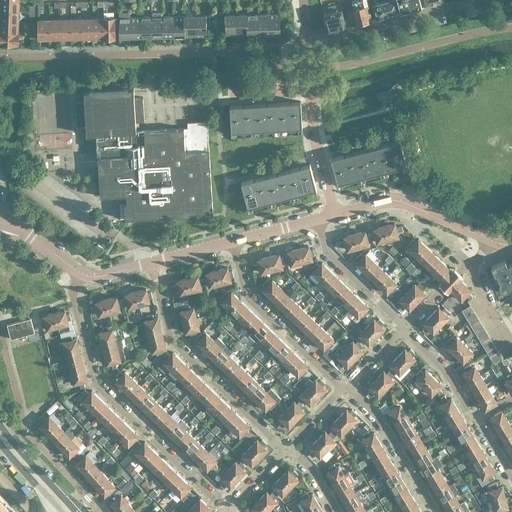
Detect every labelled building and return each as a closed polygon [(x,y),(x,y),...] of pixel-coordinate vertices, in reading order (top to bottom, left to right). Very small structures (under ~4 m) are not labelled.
[(0,10),(19,11),(19,0),(16,0),(0,0),(0,5),(0,10)] [(371,21),(366,0),(354,0),(352,1),(358,24),(371,21)] [(400,13),(396,0),(391,0),(388,1),(392,15),(400,13)] [(411,11),(408,0),(397,0),(400,13),(411,11)] [(422,8),(419,0),(408,0),(411,11),(422,8)] [(392,15),(388,1),(380,3),(384,17),(392,15)] [(384,17),(380,3),(372,5),(376,19),(384,17)] [(340,4),(322,8),(327,31),(346,27),(340,4)] [(0,20),(19,22),(19,11),(0,10),(0,20)] [(269,34),(269,14),(258,15),(258,35),(269,34)] [(280,33),(280,14),(269,14),(269,34),(279,34),(280,33)] [(237,35),(236,15),(225,15),(226,34),(227,35),(237,35)] [(248,35),(247,15),(236,15),(237,35),(248,35)] [(258,35),(258,15),(247,15),(248,35),(258,35)] [(174,36),(173,16),(163,17),(163,37),(174,36)] [(185,36),(184,16),(173,16),(174,36),(185,36)] [(196,36),(195,16),(184,16),(185,36),(196,36)] [(207,35),(206,16),(195,16),(196,36),(206,36),(207,35)] [(103,18),(103,37),(103,38),(115,38),(115,17),(103,17),(103,18)] [(131,37),(131,17),(119,18),(119,37),(120,38),(131,37)] [(141,37),(141,17),(131,17),(131,37),(141,37)] [(152,37),(152,17),(141,17),(141,37),(152,37)] [(163,37),(163,17),(152,17),(152,37),(163,37)] [(93,38),(92,18),(81,19),(82,38),(93,38)] [(103,37),(103,18),(92,18),(93,38),(103,37)] [(49,38),(49,19),(38,19),(39,39),(49,38)] [(60,38),(60,19),(49,19),(49,38),(60,38)] [(71,38),(71,19),(60,19),(60,38),(71,38)] [(82,38),(81,19),(71,19),(71,38),(82,38)] [(18,32),(19,22),(0,20),(0,31),(18,33),(18,32)] [(19,32),(18,32),(18,33),(0,31),(0,42),(2,43),(2,45),(14,45),(14,44),(18,44),(19,32)] [(213,214),(209,151),(208,122),(188,123),(188,128),(176,128),(151,130),(136,131),(136,121),(144,121),(143,97),(134,98),(134,88),(84,91),(85,101),(76,101),(77,125),(86,124),(87,134),(97,133),(97,149),(99,149),(100,157),(98,157),(98,158),(98,161),(99,169),(100,196),(127,195),(127,203),(125,203),(125,219),(126,219),(131,219),(189,215),(189,213),(197,212),(197,215),(213,214)] [(302,127),(301,114),(301,104),(295,105),(295,102),(277,103),(278,129),(302,127)] [(278,129),(277,103),(276,103),(277,106),(272,106),(272,103),(254,104),(255,130),(278,129)] [(255,130),(254,104),(253,104),(253,107),(249,107),(248,104),(230,105),(231,131),(255,130)] [(407,165),(404,156),(401,143),(395,145),(395,142),(377,146),(384,171),(407,165)] [(384,171),(377,146),(376,147),(377,150),(373,151),(372,148),(354,152),(361,177),(384,171)] [(361,177),(354,152),(354,153),(355,155),(350,157),(349,154),(331,158),(338,184),(361,177)] [(316,189),(314,180),(311,167),(305,168),(305,165),(287,170),(293,195),(316,189)] [(293,195),(287,170),(286,170),(287,173),(283,174),(282,171),(264,176),(271,201),(293,195)] [(271,201),(264,176),(264,179),(260,180),(259,177),(241,182),(248,207),(271,201)] [(397,232),(403,230),(402,226),(396,227),(395,223),(392,224),(384,226),(388,239),(398,237),(397,232)] [(388,239),(384,226),(377,228),(376,228),(374,229),(375,233),(370,234),(372,241),(376,239),(377,242),(388,239)] [(372,241),(370,234),(366,235),(365,231),(362,232),(354,234),(358,247),(368,245),(367,242),(372,241)] [(358,247),(354,234),(347,236),(344,236),(345,241),(339,242),(340,247),(346,245),(347,250),(358,247)] [(417,256),(426,247),(420,241),(421,241),(419,239),(416,242),(413,239),(408,244),(411,247),(409,249),(417,256)] [(315,255),(313,249),(310,250),(308,246),(305,247),(298,249),(302,262),(312,259),(311,256),(315,255)] [(424,264),(434,254),(426,247),(417,256),(424,264)] [(302,262),(298,249),(290,251),(287,251),(289,256),(285,256),(287,263),(290,262),(291,265),(302,262)] [(364,271),(373,261),(366,254),(363,256),(361,253),(356,258),(359,260),(356,263),(358,266),(358,265),(364,271)] [(285,263),(283,257),(280,258),(279,254),(276,254),(276,255),(268,257),(272,270),(282,267),(281,264),(285,263)] [(350,263),(356,257),(353,254),(348,260),(350,263)] [(432,271),(441,261),(434,254),(424,264),(432,271)] [(272,270),(268,257),(261,259),(261,258),(258,259),(259,263),(253,265),(254,269),(260,268),(261,272),(263,277),(273,274),(272,270)] [(511,262),(507,265),(505,260),(491,267),(495,275),(496,275),(500,283),(499,284),(503,293),(511,288),(511,262)] [(372,278),(381,268),(373,261),(364,271),(372,278)] [(462,281),(460,280),(463,277),(463,276),(462,275),(459,273),(455,269),(456,269),(455,268),(454,268),(451,271),(441,261),(432,271),(442,281),(439,284),(440,285),(444,288),(447,291),(446,292),(447,293),(451,289),(461,299),(465,295),(470,300),(473,296),(468,292),(471,290),(462,281)] [(321,280),(330,270),(324,265),(325,265),(322,262),(319,266),(316,263),(312,268),(315,270),(313,272),(321,280)] [(234,277),(232,270),(228,271),(227,267),(224,268),(225,268),(217,270),(220,283),(231,281),(230,278),(234,277)] [(379,285),(388,276),(381,268),(372,278),(379,285)] [(220,283),(217,270),(209,272),(206,273),(207,277),(203,278),(205,284),(209,283),(210,286),(220,283)] [(328,287),(337,278),(330,270),(321,280),(328,287)] [(205,284),(203,278),(199,279),(197,275),(195,276),(187,278),(191,291),(201,289),(200,286),(205,284)] [(394,285),(396,283),(388,276),(379,285),(385,291),(384,291),(387,293),(390,290),(392,293),(397,288),(394,285)] [(192,295),(191,291),(187,278),(179,280),(176,280),(178,285),(172,286),(173,291),(179,289),(180,294),(181,298),(192,295)] [(336,294),(345,285),(337,278),(328,287),(336,294)] [(271,297),(280,288),(272,280),(270,282),(267,280),(263,284),(266,287),(262,290),(265,292),(271,297)] [(425,294),(422,291),(415,284),(407,292),(417,301),(423,296),(425,294)] [(343,302),(352,292),(345,285),(336,294),(343,302)] [(152,298),(151,292),(147,293),(146,288),(143,289),(143,290),(136,292),(139,305),(149,302),(149,299),(152,298)] [(278,304),(287,295),(280,288),(271,297),(278,304)] [(139,305),(136,292),(128,294),(128,293),(125,294),(126,298),(122,299),(124,306),(128,305),(129,307),(139,305)] [(230,309),(239,300),(234,294),(232,292),(229,295),(226,292),(221,297),(224,299),(222,302),(230,309)] [(351,309),(360,300),(352,292),(343,302),(351,309)] [(412,307),(417,301),(407,292),(400,300),(403,303),(399,308),(402,311),(407,306),(410,309),(412,307)] [(286,312),(295,302),(287,295),(278,304),(286,312)] [(124,306),(122,299),(117,301),(116,296),(113,297),(114,298),(106,300),(109,313),(120,310),(119,307),(124,306)] [(109,313),(106,300),(98,302),(98,301),(95,302),(96,306),(91,308),(92,312),(98,310),(99,315),(109,313)] [(237,316),(247,307),(239,300),(230,309),(237,316)] [(365,310),(368,307),(366,305),(360,300),(351,309),(358,316),(361,314),(363,317),(368,313),(365,310)] [(293,319),(303,310),(295,302),(286,312),(293,319)] [(511,303),(503,309),(511,323),(511,303)] [(196,318),(193,308),(190,308),(189,305),(183,306),(184,310),(180,311),(181,314),(183,322),(196,318)] [(473,311),(471,308),(470,306),(463,311),(466,316),(473,311)] [(245,324),(254,314),(247,307),(237,316),(245,324)] [(448,317),(447,315),(450,313),(444,307),(442,310),(438,307),(436,309),(437,309),(431,315),(441,324),(448,317)] [(71,319),(69,313),(66,314),(65,310),(62,311),(54,313),(58,326),(68,323),(67,320),(71,319)] [(301,326),(310,317),(303,310),(293,319),(301,326)] [(476,316),(473,311),(466,316),(468,320),(476,316)] [(58,326),(54,313),(47,315),(44,315),(45,320),(41,321),(43,327),(47,326),(47,329),(58,326)] [(160,328),(158,320),(159,320),(158,317),(154,318),(153,314),(147,316),(148,320),(145,320),(148,331),(160,328)] [(252,331),(262,321),(254,314),(245,324),(252,331)] [(441,324),(431,315),(426,321),(425,320),(423,322),(426,325),(422,330),(425,333),(430,329),(433,332),(441,324)] [(479,321),(476,316),(468,320),(471,325),(479,321)] [(308,334),(318,324),(310,317),(301,326),(308,334)] [(7,325),(11,339),(35,333),(31,318),(7,325)] [(199,329),(196,318),(183,322),(185,329),(185,332),(190,331),(191,335),(197,333),(196,329),(199,329)] [(384,329),(381,326),(384,323),(379,318),(376,321),(374,319),(367,327),(376,336),(382,330),(382,331),(384,329)] [(260,338),(269,329),(262,321),(252,331),(260,338)] [(474,330),(482,325),(479,321),(471,325),(474,330)] [(316,341),(325,332),(318,324),(308,334),(316,341)] [(477,334),(484,330),(482,325),(474,330),(477,334)] [(115,339),(112,329),(109,330),(108,326),(102,328),(103,331),(99,333),(99,335),(100,335),(102,343),(115,339)] [(376,336),(367,327),(359,335),(361,337),(359,339),(364,344),(366,341),(369,344),(371,342),(376,336)] [(163,338),(161,332),(160,328),(148,331),(150,341),(163,338)] [(268,346),(277,336),(269,329),(260,338),(268,346)] [(78,341),(77,338),(73,339),(72,336),(75,335),(74,330),(68,331),(70,336),(65,337),(66,341),(64,342),(66,352),(79,349),(77,341),(78,341)] [(479,338),(487,334),(484,330),(477,334),(479,338)] [(331,341),(333,339),(325,332),(316,341),(322,347),(321,347),(323,349),(326,346),(329,349),(334,344),(331,341)] [(205,350),(214,341),(206,333),(204,335),(201,333),(197,337),(200,340),(197,343),(199,345),(205,350)] [(482,343),(490,338),(487,334),(479,338),(482,343)] [(275,353),(284,343),(277,336),(268,346),(275,353)] [(455,354),(465,345),(457,337),(455,339),(452,337),(448,341),(450,344),(447,347),(449,349),(450,349),(455,354)] [(166,348),(166,345),(165,345),(163,338),(150,341),(153,352),(156,351),(157,355),(163,353),(162,349),(166,348)] [(493,343),(490,338),(482,343),(485,348),(493,343)] [(117,350),(115,339),(102,343),(105,353),(117,350)] [(212,358),(221,348),(214,341),(205,350),(206,352),(205,353),(211,359),(212,358)] [(363,351),(360,348),(362,345),(358,341),(355,343),(353,341),(345,349),(355,358),(360,353),(361,353),(363,351)] [(283,360),(292,351),(284,343),(275,353),(283,360)] [(495,348),(493,343),(485,348),(488,353),(495,348)] [(470,354),(472,352),(465,345),(455,354),(461,360),(463,362),(466,359),(469,362),(473,357),(470,354)] [(220,365),(229,355),(221,348),(212,358),(220,365)] [(415,358),(413,356),(415,353),(411,349),(408,351),(405,348),(403,351),(398,357),(407,366),(415,358)] [(499,353),(495,348),(488,353),(491,357),(499,353)] [(82,359),(79,349),(66,352),(69,362),(82,359)] [(349,364),(355,358),(345,349),(338,357),(341,360),(337,364),(340,368),(345,363),(348,366),(350,364),(349,364)] [(120,360),(117,350),(105,353),(107,361),(106,361),(107,364),(111,363),(113,368),(117,367),(115,361),(120,360)] [(290,368),(299,358),(292,351),(283,360),(290,368)] [(172,369),(181,360),(175,354),(173,352),(170,355),(168,352),(163,357),(166,360),(164,362),(172,369)] [(494,362),(501,357),(499,353),(491,357),(494,362)] [(227,372),(237,363),(229,355),(220,365),(227,372)] [(407,366),(398,357),(392,362),(390,364),(393,367),(390,370),(394,375),(398,372),(400,374),(407,366)] [(305,368),(308,365),(305,363),(299,358),(290,368),(298,375),(300,373),(303,376),(307,371),(305,368)] [(84,369),(82,359),(69,362),(72,373),(84,369)] [(179,377),(189,367),(187,365),(186,365),(181,360),(172,369),(179,377)] [(235,380),(244,370),(237,363),(227,372),(235,380)] [(480,375),(475,366),(472,367),(470,364),(464,367),(466,371),(463,373),(464,375),(465,375),(469,382),(480,375)] [(187,384),(196,374),(190,369),(191,369),(189,367),(179,377),(187,384)] [(88,380),(87,377),(86,377),(84,369),(72,373),(74,383),(79,382),(81,388),(85,387),(83,381),(88,380)] [(424,387),(433,377),(428,372),(428,371),(426,369),(423,372),(420,370),(415,374),(418,377),(416,379),(424,387)] [(243,387),(252,377),(244,370),(235,380),(242,387),(243,387)] [(393,380),(391,378),(394,375),(390,370),(386,374),(383,371),(381,373),(382,373),(376,379),(386,388),(393,380)] [(124,389),(133,379),(125,372),(123,374),(120,371),(116,376),(119,378),(115,381),(118,384),(118,383),(124,389)] [(194,391),(203,382),(196,374),(187,384),(194,391)] [(486,384),(480,375),(469,382),(474,391),(486,384)] [(250,394),(259,385),(252,377),(243,387),(242,387),(241,388),(247,394),(248,393),(250,394)] [(438,387),(441,384),(439,382),(439,383),(433,377),(424,387),(432,394),(435,391),(439,395),(443,392),(438,387)] [(131,396),(140,387),(133,379),(124,389),(131,396)] [(326,389),(324,387),(323,386),(325,383),(321,379),(318,381),(316,379),(308,387),(318,396),(323,391),(324,391),(326,389)] [(386,388),(376,379),(371,384),(370,384),(368,386),(371,389),(367,394),(370,397),(375,392),(378,396),(386,388)] [(202,399),(211,389),(203,382),(194,391),(202,399)] [(491,393),(486,384),(474,391),(479,400),(491,393)] [(258,402),(267,392),(259,385),(250,394),(258,402)] [(139,403),(148,394),(140,387),(131,396),(133,398),(131,399),(138,405),(139,403)] [(318,396),(308,387),(301,395),(303,397),(300,400),(305,404),(308,402),(311,405),(313,403),(312,402),(318,396)] [(91,408),(100,398),(94,393),(94,392),(92,390),(89,394),(85,389),(82,392),(86,397),(83,400),(91,408)] [(209,406),(219,397),(211,389),(202,399),(209,406)] [(273,402),(275,399),(267,392),(258,402),(263,407),(265,409),(268,406),(271,409),(275,404),(273,402)] [(497,402),(491,393),(479,400),(483,407),(485,410),(497,402)] [(146,411),(156,401),(148,394),(139,403),(146,411)] [(457,408),(453,401),(451,398),(448,400),(445,395),(441,398),(444,403),(440,405),(445,415),(457,408)] [(217,413),(226,404),(219,397),(209,406),(217,413)] [(98,415),(107,406),(100,398),(91,408),(98,415)] [(154,418),(163,409),(156,401),(146,411),(154,418)] [(304,411),(301,408),(304,405),(299,401),(297,404),(294,401),(287,409),(297,418),(302,413),(304,411)] [(405,414),(400,405),(397,406),(395,403),(390,406),(392,409),(388,412),(389,414),(390,414),(394,421),(405,414)] [(224,421),(234,411),(232,409),(226,404),(217,413),(224,421)] [(106,423),(115,413),(107,406),(98,415),(106,423)] [(462,416),(461,414),(460,414),(457,408),(445,415),(451,424),(462,416)] [(161,426),(171,416),(163,409),(154,418),(159,423),(159,424),(161,426)] [(291,424),(297,418),(287,409),(279,417),(283,421),(279,425),(282,428),(286,424),(289,427),(291,425),(291,424)] [(356,419),(354,416),(357,414),(352,409),(349,412),(346,409),(344,411),(345,411),(339,417),(349,426),(356,419)] [(232,428),(241,419),(236,413),(234,411),(224,421),(232,428)] [(507,420),(502,411),(490,418),(491,420),(492,420),(496,427),(507,420)] [(113,430),(122,420),(115,413),(106,423),(113,430)] [(411,423),(405,414),(394,421),(399,430),(411,423)] [(47,433),(57,424),(49,416),(46,420),(41,415),(38,418),(42,423),(39,426),(41,428),(42,427),(47,433)] [(169,432),(178,423),(171,416),(161,426),(163,428),(163,427),(169,432)] [(467,426),(463,419),(464,419),(462,416),(451,424),(456,433),(467,426)] [(349,426),(339,417),(334,423),(333,422),(331,424),(334,427),(331,431),(336,435),(339,432),(341,434),(349,426)] [(246,429),(249,426),(247,423),(247,424),(241,419),(232,428),(240,435),(242,433),(244,436),(249,431),(246,429)] [(121,437),(130,428),(122,420),(113,430),(121,437)] [(511,429),(511,428),(507,420),(496,427),(501,436),(511,429)] [(176,440),(186,430),(178,423),(169,432),(176,440)] [(416,432),(411,423),(399,430),(401,432),(399,433),(403,440),(405,439),(416,432)] [(54,441),(64,431),(57,424),(47,433),(53,439),(52,439),(54,441)] [(341,442),(344,439),(342,437),(343,435),(344,437),(352,429),(349,426),(341,434),(339,432),(336,435),(333,438),(335,441),(345,454),(349,452),(341,442)] [(473,435),(467,426),(456,433),(462,442),(473,435)] [(138,441),(135,438),(138,435),(136,433),(130,428),(121,437),(123,439),(120,442),(125,448),(127,446),(130,449),(133,445),(138,441)] [(506,445),(511,441),(511,429),(501,436),(506,445)] [(184,447),(193,438),(186,430),(176,440),(184,447)] [(62,448),(71,439),(64,431),(54,441),(56,443),(57,443),(62,448)] [(335,441),(333,438),(336,435),(331,431),(328,434),(325,431),(323,433),(318,439),(327,448),(335,441)] [(379,442),(375,435),(376,435),(374,432),(370,434),(368,431),(363,434),(365,438),(362,439),(368,449),(379,442)] [(422,441),(416,432),(405,439),(410,448),(422,441)] [(478,444),(473,435),(462,442),(467,451),(478,444)] [(191,454),(201,445),(193,438),(184,447),(182,448),(189,454),(190,453),(191,454)] [(75,450),(79,447),(71,439),(62,448),(67,454),(69,456),(72,453),(75,457),(79,454),(75,450)] [(267,449),(264,446),(267,444),(262,439),(260,442),(257,440),(250,448),(259,457),(265,451),(267,449)] [(327,448),(318,439),(312,445),(312,444),(310,446),(313,450),(309,454),(312,457),(316,453),(320,456),(327,448)] [(427,450),(422,441),(410,448),(416,457),(427,450)] [(140,462),(152,449),(147,444),(145,442),(142,445),(139,442),(135,447),(130,452),(140,462)] [(385,451),(384,448),(383,448),(379,442),(368,449),(373,458),(385,451)] [(484,453),(483,450),(482,450),(478,444),(467,451),(472,460),(484,453)] [(199,462),(208,452),(201,445),(191,454),(199,462)] [(259,457),(250,448),(242,455),(244,457),(242,460),(247,464),(249,462),(252,465),(254,463),(254,462),(259,457)] [(151,466),(160,457),(152,449),(140,462),(148,470),(151,466)] [(432,459),(427,450),(416,457),(420,463),(419,464),(421,466),(432,459)] [(390,460),(386,453),(385,451),(373,458),(379,467),(390,460)] [(214,462),(216,460),(208,452),(199,462),(205,467),(204,468),(206,470),(210,467),(212,469),(217,465),(214,462)] [(124,466),(133,456),(130,453),(121,463),(124,466)] [(489,462),(485,455),(486,455),(484,453),(472,460),(478,469),(489,462)] [(83,471),(93,463),(86,455),(82,458),(79,454),(75,457),(79,461),(76,464),(78,466),(78,465),(83,471)] [(155,477),(167,464),(160,457),(151,466),(148,470),(155,477)] [(438,468),(432,459),(421,466),(422,468),(426,475),(438,468)] [(395,469),(390,460),(379,467),(384,476),(395,469)] [(246,471),(244,470),(243,468),(245,466),(241,461),(238,464),(236,462),(229,470),(238,479),(244,473),(244,474),(246,471)] [(491,473),(495,471),(493,468),(489,462),(478,469),(483,478),(487,475),(491,480),(494,478),(491,473)] [(90,480),(100,470),(93,463),(83,471),(88,477),(88,478),(90,480)] [(166,481),(175,471),(167,464),(155,477),(163,484),(166,481)] [(344,475),(338,466),(336,467),(334,464),(328,467),(330,471),(327,473),(328,475),(329,475),(333,482),(344,475)] [(238,479),(229,470),(226,467),(219,475),(221,477),(224,481),(220,485),(224,488),(228,484),(231,487),(233,485),(238,479)] [(443,477),(438,468),(426,475),(432,484),(443,477)] [(298,479),(296,477),(298,474),(294,469),(291,472),(288,469),(286,471),(286,472),(281,477),(290,487),(298,479)] [(401,478),(395,469),(384,476),(390,485),(401,478)] [(97,487),(107,478),(100,470),(90,480),(92,482),(92,481),(97,487),(98,487),(97,487)] [(173,488),(183,479),(175,471),(166,481),(173,488)] [(349,484),(344,475),(333,482),(337,488),(336,489),(337,491),(349,484)] [(290,487),(281,477),(275,483),(273,485),(276,488),(273,491),(277,496),(281,492),(283,494),(290,487)] [(449,486),(443,477),(432,484),(437,492),(437,493),(449,486)] [(111,490),(114,486),(107,478),(97,487),(98,487),(97,487),(103,493),(102,493),(104,495),(107,492),(111,496),(114,494),(111,490)] [(406,487),(401,478),(390,485),(395,494),(406,487)] [(188,489),(191,486),(189,484),(188,484),(183,479),(173,488),(181,496),(183,494),(186,496),(190,492),(188,489)] [(505,497),(503,489),(502,486),(498,487),(496,481),(492,483),(494,489),(489,490),(492,500),(505,497)] [(355,493),(349,484),(337,491),(339,494),(340,493),(343,500),(355,493)] [(454,495),(449,486),(437,493),(437,492),(435,493),(440,501),(441,500),(443,502),(454,495)] [(412,496),(406,487),(395,494),(400,503),(412,496)] [(276,501),(274,499),(277,496),(273,491),(270,494),(266,491),(264,493),(265,494),(259,499),(269,509),(276,501)] [(318,503),(314,496),(313,493),(309,496),(307,492),(301,496),(303,499),(301,501),(306,510),(318,503)] [(360,502),(355,493),(343,500),(349,509),(360,502)] [(128,503),(121,495),(117,498),(114,494),(111,496),(114,500),(110,503),(112,505),(113,505),(118,511),(128,503)] [(459,504),(454,495),(443,502),(448,511),(459,504)] [(417,505),(416,502),(412,496),(400,503),(406,511),(417,505)] [(508,507),(508,504),(507,504),(505,497),(492,500),(495,511),(498,510),(498,511),(504,511),(505,511),(504,508),(508,507)] [(0,511),(7,511),(10,510),(0,499),(0,511)] [(210,508),(201,499),(200,499),(193,506),(198,511),(205,511),(208,510),(208,511),(210,508)] [(265,511),(269,509),(259,499),(254,505),(253,505),(251,507),(254,510),(252,511),(265,511)] [(363,511),(366,511),(360,502),(349,509),(350,511),(363,511)] [(133,511),(135,511),(128,503),(118,511),(133,511)] [(322,511),(323,511),(318,503),(306,510),(307,511),(322,511)]
